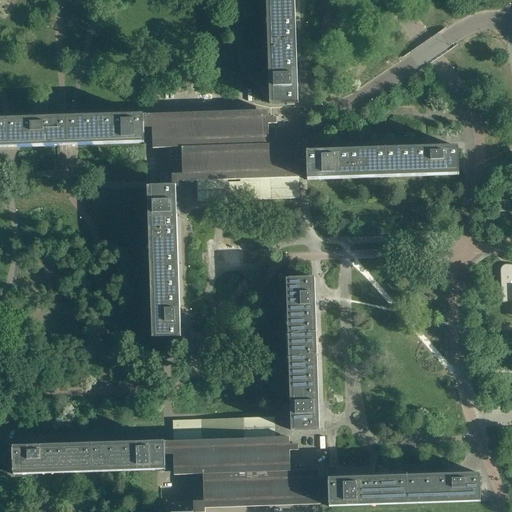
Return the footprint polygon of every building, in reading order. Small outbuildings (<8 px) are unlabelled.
[(295,78),(292,0),(266,0),(270,104),(273,104),(295,103),(295,86),(297,86),(299,84),(299,82),(299,80),(297,78),(295,78)] [(299,199),(298,144),(269,145),(269,130),(268,111),(150,115),(151,128),(153,128),(153,149),(182,148),(183,182),(197,182),(198,202),(270,199),(270,200),(299,199)] [(144,127),(144,118),(144,115),(143,115),(143,116),(57,118),(0,120),(0,148),(13,148),(64,146),(132,144),(144,143),(144,144),(144,141),(144,127)] [(307,155),(307,177),(308,177),(308,180),(458,175),(458,173),(458,150),(440,151),(440,148),(439,147),(436,146),(434,147),(432,149),(432,151),(332,154),(332,152),(330,150),(328,150),(326,150),(324,152),(324,154),(307,155)] [(177,313),(174,211),(177,211),(177,206),(174,204),(173,187),(151,188),(148,188),(153,339),(156,338),(156,339),(178,338),(178,319),(180,319),(180,314),(179,313),(177,313)] [(510,212),(509,200),(498,201),(498,212),(510,212)] [(317,430),(312,279),(289,280),(286,280),(287,280),(292,430),(291,430),(291,431),(294,430),(294,431),(317,430)] [(290,472),(289,438),(275,438),(274,418),(202,420),(173,421),(174,456),(174,475),(203,475),(204,509),(300,505),(320,505),(319,471),(299,471),(290,472)] [(166,467),(165,456),(165,445),(147,445),(147,442),(139,443),(139,445),(39,449),(39,446),(31,446),(31,449),(14,450),(15,472),(15,475),(165,470),(166,470),(165,467),(166,467)] [(480,499),(479,477),(328,482),(329,504),(329,507),(330,507),(480,502),(480,499)]
